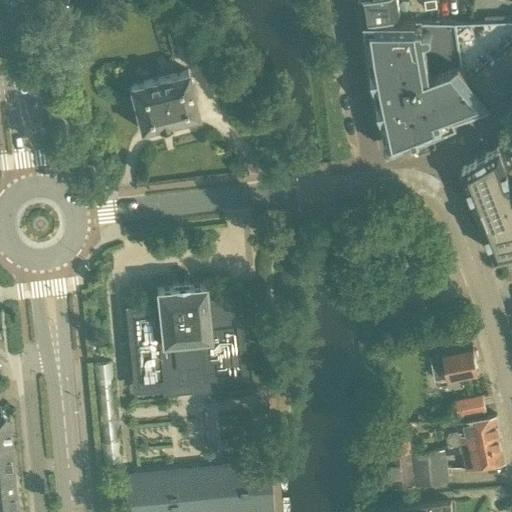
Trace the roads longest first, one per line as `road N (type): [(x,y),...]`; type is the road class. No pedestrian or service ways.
road 1 (unclassified): [(71,221),(376,180)]
road 2 (residential): [(376,180),(344,0)]
road 3 (residential): [(53,358),(26,363),(44,511)]
road 4 (secondary): [(73,511),(53,358)]
